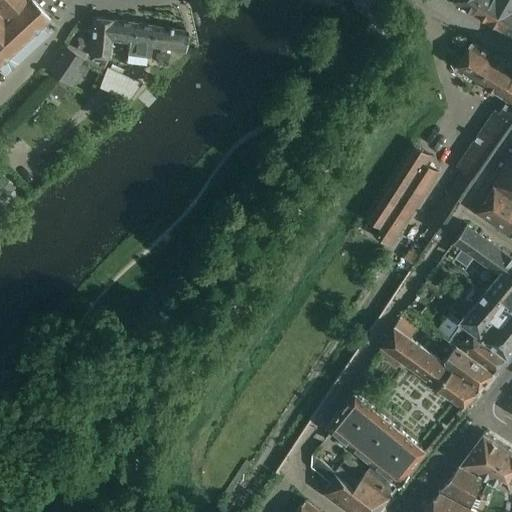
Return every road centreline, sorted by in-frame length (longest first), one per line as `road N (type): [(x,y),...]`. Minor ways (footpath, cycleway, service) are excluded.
road 1 (residential): [(339,511),(303,487),(296,455),(462,209)]
road 2 (residential): [(405,511),(485,407)]
road 3 (unclassified): [(0,92),(81,0)]
